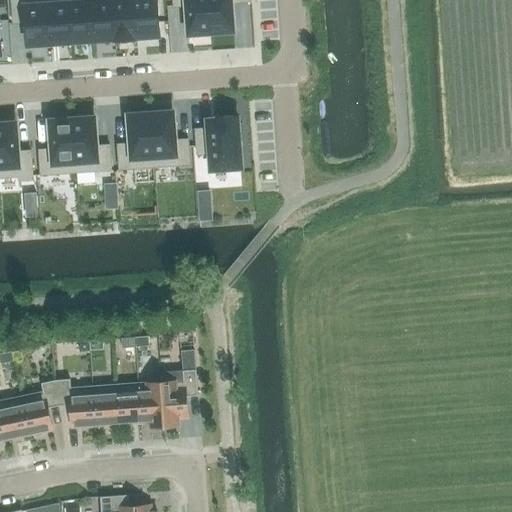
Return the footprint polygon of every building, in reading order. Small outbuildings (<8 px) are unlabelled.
[(26,22),(28,45),(43,44),(43,43),(50,42),(46,0),(11,0),(13,23),(26,22)] [(57,42),(58,43),(69,42),(69,43),(72,42),(68,0),(46,0),(50,42),(57,42)] [(68,0),(72,42),(75,42),(86,41),(86,40),(93,39),(90,0),(89,0),(70,2),(69,0),(68,0)] [(101,38),(101,40),(114,39),(115,39),(112,0),(90,0),(93,39),(101,38)] [(112,0),(115,39),(135,38),(135,37),(136,37),(133,0),(112,0)] [(133,0),(136,37),(138,37),(137,36),(144,35),(144,37),(159,36),(156,0),(133,0)] [(186,6),(188,33),(209,32),(209,33),(211,32),(208,0),(173,0),(174,7),(186,6)] [(208,0),(211,32),(212,32),(233,30),(231,3),(250,1),(250,0),(208,0)] [(151,113),(155,167),(190,164),(188,139),(175,140),(173,112),(152,114),(152,113),(151,113)] [(117,144),(119,169),(155,167),(151,113),(149,113),(149,114),(128,115),(130,143),(117,144)] [(210,153),(211,170),(241,168),(239,140),(243,140),(242,123),(238,124),(238,116),(218,117),(218,118),(218,119),(209,120),(208,120),(208,128),(196,129),(197,154),(210,153)] [(72,119),(76,172),(111,170),(109,145),(97,146),(95,118),(74,119),(72,119)] [(39,150),(41,175),(76,172),(72,119),(71,119),(71,120),(50,121),(52,149),(39,150)] [(0,177),(19,177),(19,180),(33,179),(31,150),(18,151),(16,123),(0,124),(0,177)] [(135,337),(136,347),(149,346),(149,336),(135,337)] [(122,348),(136,347),(135,337),(121,338),(122,348)] [(89,341),(90,350),(104,349),(103,340),(89,341)] [(0,354),(0,361),(1,364),(14,361),(12,352),(0,354)] [(161,382),(164,426),(179,425),(179,419),(188,418),(186,396),(198,395),(198,394),(196,370),(160,372),(161,382)] [(96,425),(93,387),(71,389),(70,379),(55,380),(59,406),(71,405),(72,427),(96,425)] [(48,408),(59,406),(55,380),(41,383),(43,393),(21,397),(29,435),(52,430),(48,408)] [(164,426),(161,382),(138,384),(141,422),(150,421),(150,427),(164,426)] [(119,423),(141,422),(138,384),(116,386),(119,423)] [(96,425),(119,423),(116,386),(93,387),(96,425)] [(21,397),(0,401),(0,406),(7,439),(29,435),(21,397)] [(128,495),(100,497),(101,511),(151,511),(151,505),(129,507),(128,495)] [(65,511),(84,511),(84,497),(65,498),(65,511)]
